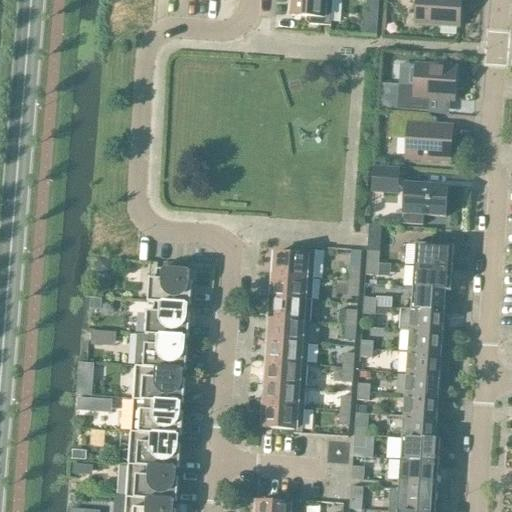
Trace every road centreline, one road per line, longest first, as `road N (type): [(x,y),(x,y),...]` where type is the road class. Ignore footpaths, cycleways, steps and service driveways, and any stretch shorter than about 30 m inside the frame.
road 1 (residential): [(215,511),(232,254),(218,234),(154,228),(138,210),(145,52),(163,32),(233,34),(249,0)]
road 2 (residential): [(484,382),(499,0)]
road 3 (secondary): [(0,369),(30,0)]
road 4 (residential): [(474,511),(484,382)]
